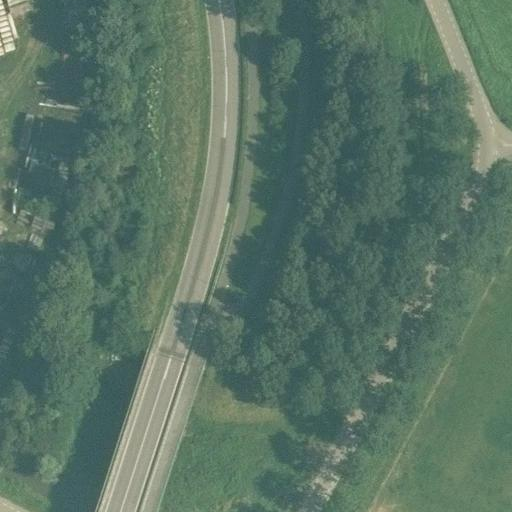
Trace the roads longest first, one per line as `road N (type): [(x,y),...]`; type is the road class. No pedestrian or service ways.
road 1 (tertiary): [(120,511),(222,159),(217,0)]
road 2 (tertiary): [(308,511),(476,192),(490,144)]
road 3 (tertiary): [(490,144),(433,0)]
